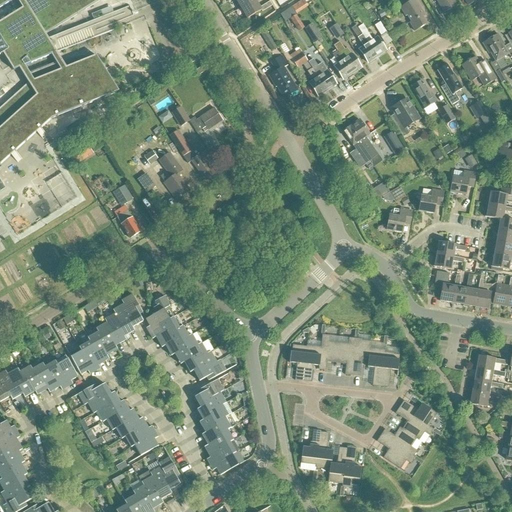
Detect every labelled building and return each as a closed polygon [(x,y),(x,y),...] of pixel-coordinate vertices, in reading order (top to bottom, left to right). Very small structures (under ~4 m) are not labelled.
[(0,0),(0,55),(3,54),(13,71),(19,69),(28,84),(0,108),(0,165),(51,120),(118,93),(96,56),(66,68),(45,35),(101,0),(0,0)] [(235,0),(241,9),(255,1),(256,2),(259,0),(235,0)] [(296,15),(308,7),(303,0),(302,0),(292,7),(292,8),(296,15)] [(409,23),(415,32),(427,25),(422,16),(424,15),(414,0),(400,9),(406,17),(407,17),(411,23),(409,23)] [(435,0),(444,14),(457,6),(453,0),(435,0)] [(255,1),(241,9),(247,20),(261,11),(262,12),(272,6),(270,2),(260,8),(256,2),(255,1)] [(292,8),(280,15),(285,23),(297,15),(296,15),(292,8)] [(382,10),(377,13),(381,19),(386,16),(382,10)] [(102,16),(100,11),(91,15),(93,20),(102,16)] [(386,34),(380,23),(375,26),(381,37),(386,34)] [(304,30),(314,44),(322,39),(312,25),(304,30)] [(329,30),(336,40),(343,35),(336,25),(329,30)] [(377,58),(362,35),(356,26),(351,29),(357,39),(363,48),(359,51),(368,64),(377,58)] [(260,35),(271,52),(277,48),(266,31),(260,35)] [(367,32),(362,35),(377,58),(386,52),(377,38),(373,41),(367,32)] [(498,35),(490,40),(502,59),(508,55),(503,46),(504,45),(498,35)] [(289,53),(296,49),(290,40),(278,47),(283,56),(289,52),(289,53)] [(502,59),(490,40),(483,44),(489,55),(490,54),(499,68),(494,71),(501,84),(506,81),(504,76),(510,72),(509,70),(502,59)] [(339,42),(333,46),(337,52),(352,74),(361,68),(352,55),(347,49),(345,50),(339,42)] [(327,91),(308,63),(298,48),(294,51),(295,53),(289,57),(297,69),(303,65),(313,81),(309,84),(318,98),(327,91)] [(352,74),(337,52),(332,55),(338,64),(334,67),(343,81),(352,74)] [(271,63),(276,72),(269,77),(274,85),(275,84),(284,99),(297,91),(284,68),(287,66),(282,57),(271,63)] [(478,78),(484,87),(496,80),(490,69),(484,73),(475,58),(462,66),(471,82),(478,78)] [(165,68),(159,59),(155,62),(160,70),(165,68)] [(313,60),(308,63),(327,91),(336,85),(327,72),(323,75),(313,60)] [(196,71),(199,76),(208,69),(205,65),(196,71)] [(447,66),(437,72),(446,85),(440,88),(451,106),(459,101),(455,94),(463,89),(454,74),(453,75),(447,66)] [(412,87),(425,109),(437,102),(432,95),(430,96),(421,81),(412,87)] [(208,131),(222,121),(207,98),(203,101),(210,112),(196,121),(194,118),(189,122),(197,134),(206,128),(208,131)] [(396,116),(391,119),(402,138),(408,134),(405,129),(419,121),(406,100),(392,109),(396,116)] [(487,114),(479,102),(472,107),(479,119),(487,114)] [(438,111),(446,125),(455,120),(446,106),(438,111)] [(181,127),(189,122),(180,108),(172,114),(181,127)] [(162,125),(172,118),(168,111),(158,118),(162,125)] [(359,121),(350,127),(360,143),(365,150),(371,161),(371,160),(376,167),(382,162),(365,138),(369,135),(359,121)] [(73,124),(65,129),(67,133),(76,128),(73,124)] [(371,161),(365,150),(360,143),(350,127),(343,132),(364,163),(365,164),(368,170),(373,166),(369,162),(371,161)] [(191,151),(190,152),(177,131),(169,136),(188,165),(191,162),(195,167),(205,181),(215,174),(204,160),(200,155),(201,155),(196,148),(191,151)] [(392,133),(384,138),(394,155),(403,149),(392,133)] [(504,167),(511,168),(511,146),(501,144),(498,156),(506,157),(504,167)] [(72,155),(77,163),(92,153),(87,145),(72,155)] [(452,152),(448,146),(442,149),(446,156),(452,152)] [(438,150),(433,153),(437,160),(442,157),(438,150)] [(144,158),(149,166),(158,160),(152,152),(144,158)] [(182,171),(169,154),(159,161),(167,172),(160,177),(165,183),(164,184),(177,202),(189,192),(185,186),(189,183),(181,172),(182,171)] [(464,160),(470,169),(477,165),(471,156),(464,160)] [(452,178),(450,193),(465,196),(467,188),(473,189),(475,174),(464,172),(463,173),(454,172),(453,178),(452,178)] [(149,192),(158,186),(148,173),(140,179),(149,192)] [(113,194),(121,208),(133,200),(125,187),(113,194)] [(400,187),(390,193),(396,204),(406,197),(400,187)] [(376,188),(369,193),(374,202),(382,197),(376,188)] [(490,193),(488,206),(505,208),(506,203),(511,204),(511,191),(501,189),(500,195),(490,193)] [(432,191),(431,199),(421,197),(418,212),(434,215),(435,206),(441,207),(444,193),(432,191)] [(406,198),(400,201),(403,207),(409,203),(406,198)] [(486,218),(500,220),(502,220),(503,220),(504,212),(511,213),(511,209),(505,208),(488,206),(486,218)] [(117,218),(122,227),(122,229),(124,230),(130,239),(131,239),(133,239),(135,237),(136,236),(141,233),(126,210),(122,212),(124,214),(117,218)] [(386,231),(402,234),(404,225),(410,226),(412,212),(400,210),(400,211),(394,210),(391,212),(390,216),(389,216),(386,231)] [(500,220),(498,232),(511,234),(511,221),(503,220),(502,220),(500,220)] [(511,234),(498,232),(496,244),(511,246),(511,234)] [(438,243),(436,255),(453,258),(454,250),(466,252),(466,248),(438,243)] [(511,246),(496,244),(494,256),(510,259),(510,258),(511,251),(511,250),(511,246)] [(453,258),(436,255),(434,268),(451,270),(452,262),(463,264),(464,260),(453,258)] [(510,259),(494,256),(492,268),(502,270),(508,271),(509,265),(511,264),(511,258),(510,258),(510,259)] [(439,302),(452,304),(455,287),(454,287),(447,286),(449,274),(437,272),(432,297),(440,298),(439,302)] [(452,304),(463,306),(466,290),(459,288),(461,277),(456,276),(454,287),(455,287),(452,304)] [(493,305),(506,307),(509,287),(500,286),(501,281),(502,281),(503,277),(498,276),(493,305)] [(143,286),(140,278),(133,280),(136,289),(143,286)] [(463,306),(475,308),(478,292),(470,290),(472,279),(468,278),(466,290),(463,306)] [(478,292),(475,308),(488,310),(490,294),(482,292),(484,281),(480,280),(478,292)] [(104,295),(94,301),(97,307),(108,301),(104,295)] [(121,302),(123,305),(130,316),(137,312),(139,315),(142,313),(132,295),(121,302)] [(164,297),(155,302),(157,307),(154,309),(156,314),(146,320),(156,338),(162,334),(159,327),(169,321),(169,320),(174,318),(168,307),(170,306),(164,297)] [(113,311),(115,315),(115,314),(121,325),(128,321),(132,328),(143,322),(139,315),(137,312),(130,316),(123,305),(113,311)] [(104,320),(106,324),(107,324),(113,335),(120,331),(124,338),(134,332),(132,328),(128,321),(121,325),(115,314),(115,315),(104,320)] [(162,348),(165,347),(165,346),(172,342),(168,335),(179,329),(182,327),(176,317),(174,318),(169,320),(169,321),(159,327),(162,334),(156,338),(162,348)] [(65,329),(61,322),(56,325),(60,331),(65,329)] [(96,330),(98,333),(104,344),(111,340),(115,347),(126,341),(124,338),(120,331),(113,335),(107,324),(106,324),(96,330)] [(171,357),(174,355),(181,351),(177,344),(188,338),(188,337),(182,327),(179,329),(168,335),(172,342),(165,346),(165,347),(171,357)] [(53,335),(51,332),(50,329),(42,334),(45,340),(51,337),(50,336),(53,335)] [(87,339),(89,343),(90,343),(96,353),(103,350),(107,357),(107,356),(117,350),(115,347),(111,340),(104,344),(98,333),(87,339)] [(180,365),(184,363),(191,359),(187,352),(198,346),(192,335),(188,337),(188,338),(177,344),(181,351),(174,355),(180,365)] [(321,348),(307,346),(303,382),(311,383),(313,366),(318,367),(318,370),(319,370),(322,336),(321,348)] [(330,337),(322,336),(319,370),(326,371),(327,363),(336,364),(338,344),(329,343),(330,337)] [(348,345),(338,344),(336,364),(346,365),(345,376),(352,376),(356,340),(349,339),(348,345)] [(362,340),(356,340),(352,376),(360,377),(362,361),(368,361),(367,368),(368,368),(371,342),(362,341),(362,340)] [(371,342),(368,368),(374,369),(372,387),(380,387),(384,352),(384,351),(370,349),(371,342)] [(90,343),(89,343),(79,349),(81,352),(87,363),(94,359),(98,366),(109,360),(107,356),(107,357),(103,350),(96,353),(90,343)] [(190,374),(193,372),(200,368),(196,361),(207,355),(207,354),(201,344),(198,346),(187,352),(191,359),(184,363),(190,374)] [(307,346),(306,346),(306,348),(292,346),(292,353),(290,353),(289,364),(296,364),(295,381),(303,382),(307,346)] [(81,352),(79,349),(68,355),(81,376),(98,366),(94,359),(87,363),(81,352)] [(193,372),(199,382),(206,378),(210,376),(206,369),(216,363),(210,352),(207,354),(207,355),(196,361),(200,368),(193,372)] [(384,352),(380,387),(388,388),(390,370),(397,371),(399,356),(393,355),(393,354),(384,353),(384,352)] [(66,356),(55,362),(57,366),(63,377),(56,381),(60,388),(78,378),(66,356)] [(480,357),(478,369),(494,372),(495,371),(496,364),(507,366),(508,362),(480,357)] [(220,361),(216,363),(206,369),(210,376),(206,378),(208,382),(226,372),(220,361)] [(55,362),(45,368),(44,368),(50,379),(44,383),(47,390),(49,394),(60,388),(56,381),(63,377),(57,366),(55,362)] [(43,365),(32,370),(32,371),(38,382),(31,385),(35,392),(35,393),(37,396),(47,390),(44,383),(50,379),(44,368),(45,368),(43,365)] [(30,367),(20,373),(19,373),(26,384),(19,388),(23,395),(22,395),(24,398),(35,393),(35,392),(31,385),(38,382),(32,371),(32,370),(30,367)] [(18,369),(7,375),(13,386),(6,390),(10,397),(12,401),(22,395),(23,395),(19,388),(26,384),(19,373),(20,373),(18,369)] [(478,369),(476,381),(492,384),(492,383),(494,376),(505,378),(506,373),(495,371),(494,372),(478,369)] [(0,403),(10,397),(6,390),(13,386),(7,375),(5,372),(0,374),(0,387),(1,389),(0,389),(0,403)] [(199,391),(201,394),(201,395),(205,393),(209,400),(220,393),(220,394),(223,392),(217,381),(199,391)] [(476,381),(474,393),(490,396),(490,395),(492,388),(503,390),(504,385),(492,383),(492,384),(476,381)] [(84,406),(87,404),(98,398),(94,391),(98,389),(96,385),(78,395),(84,406)] [(93,415),(97,413),(97,412),(108,406),(104,399),(111,395),(105,385),(98,389),(94,391),(98,398),(87,404),(93,415)] [(103,423),(106,421),(117,415),(113,408),(120,404),(114,393),(111,395),(104,399),(108,406),(97,412),(97,413),(103,423)] [(194,398),(200,409),(207,405),(211,412),(222,406),(226,404),(220,394),(220,393),(209,400),(205,393),(201,395),(201,394),(194,398)] [(507,398),(502,397),(490,395),(490,396),(474,393),(472,405),(488,408),(489,403),(498,405),(501,403),(501,402),(505,402),(507,401),(507,398)] [(404,401),(399,408),(433,431),(433,430),(428,427),(436,414),(422,405),(418,411),(404,401)] [(112,432),(116,430),(115,429),(126,423),(122,416),(129,412),(123,402),(120,404),(113,408),(117,415),(106,421),(112,432)] [(197,411),(203,421),(210,417),(214,424),(225,418),(232,415),(226,404),(222,406),(211,412),(207,405),(200,409),(197,411)] [(433,431),(399,408),(395,414),(407,422),(402,430),(399,428),(399,429),(419,441),(424,433),(429,437),(432,432),(433,431)] [(121,440),(125,438),(136,432),(132,425),(139,421),(133,410),(129,412),(122,416),(126,423),(115,429),(116,430),(121,440)] [(199,423),(205,434),(212,430),(216,437),(227,431),(231,429),(225,418),(214,424),(210,417),(203,421),(199,423)] [(131,449),(134,447),(134,446),(145,440),(141,433),(148,429),(142,419),(139,421),(132,425),(136,432),(125,438),(131,449)] [(0,439),(5,437),(9,444),(16,440),(6,422),(0,425),(0,439)] [(511,429),(511,433),(511,436),(511,437),(511,424),(502,423),(501,427),(511,429)] [(134,446),(134,447),(140,457),(158,447),(148,429),(141,433),(145,440),(134,446)] [(384,430),(380,436),(414,459),(415,458),(413,457),(417,452),(411,448),(416,440),(418,442),(419,441),(399,429),(394,437),(384,430)] [(202,436),(208,446),(215,442),(219,449),(230,443),(233,441),(227,431),(216,437),(212,430),(205,434),(202,436)] [(320,432),(313,431),(311,443),(310,443),(309,449),(303,448),(301,464),(315,466),(315,468),(316,469),(320,432)] [(321,432),(320,432),(316,469),(329,470),(330,470),(331,464),(333,452),(326,451),(328,434),(320,433),(321,432)] [(511,449),(511,437),(511,436),(500,434),(499,439),(506,440),(505,448),(509,449),(511,449)] [(414,459),(380,436),(376,442),(388,450),(383,459),(400,470),(405,461),(410,465),(413,460),(414,459)] [(0,453),(8,449),(12,456),(19,452),(22,450),(16,440),(9,444),(5,437),(0,439),(0,453)] [(204,448),(210,459),(217,455),(221,462),(232,456),(239,452),(233,441),(230,443),(219,449),(215,442),(208,446),(204,448)] [(342,487),(347,448),(347,449),(339,448),(337,465),(331,464),(330,470),(329,470),(328,483),(342,485),(342,487)] [(356,449),(347,448),(342,487),(352,489),(352,486),(359,487),(361,468),(354,467),(356,449)] [(0,467),(10,461),(14,468),(21,464),(21,465),(25,463),(19,452),(12,456),(8,449),(0,453),(0,467)] [(217,455),(210,459),(220,476),(238,466),(232,456),(221,462),(217,455)] [(158,465),(160,468),(161,468),(167,479),(174,475),(176,478),(179,476),(169,458),(158,465)] [(0,477),(1,480),(2,480),(12,474),(16,481),(23,477),(24,477),(27,475),(21,465),(21,464),(14,468),(10,461),(0,467),(0,477)] [(160,468),(150,474),(152,477),(158,488),(165,484),(169,491),(180,485),(176,478),(174,475),(167,479),(161,468),(160,468)] [(138,478),(143,487),(144,487),(150,498),(157,494),(161,501),(161,500),(171,495),(169,491),(165,484),(158,488),(152,477),(150,474),(149,472),(138,478)] [(2,480),(1,480),(0,480),(0,485),(4,492),(0,494),(6,505),(3,507),(5,511),(18,511),(27,507),(25,504),(32,500),(26,490),(29,488),(24,477),(23,477),(16,481),(12,474),(2,480)] [(98,497),(105,493),(102,487),(94,491),(98,497)] [(144,487),(143,487),(133,493),(135,496),(141,507),(148,503),(152,510),(163,504),(161,500),(161,501),(157,494),(150,498),(144,487)] [(122,499),(126,506),(127,505),(130,511),(153,511),(152,510),(148,503),(141,507),(135,496),(133,493),(122,499)]
